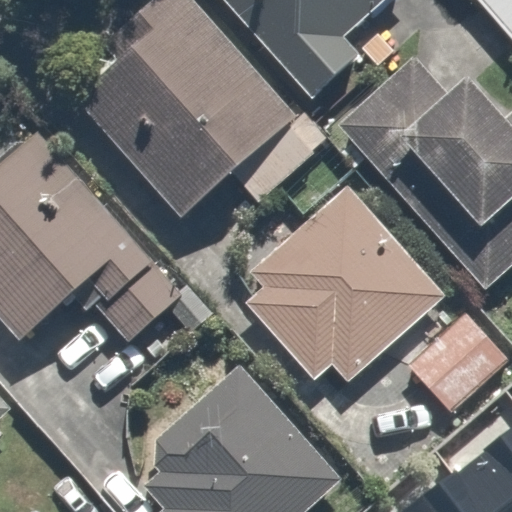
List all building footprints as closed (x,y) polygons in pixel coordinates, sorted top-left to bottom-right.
[(225,169),(252,198),(318,137),(193,0),(141,0),(51,83),(173,217),(225,169)] [(333,22),(359,0),(227,0),(304,92),(356,49),(333,22)] [(511,0),(477,0),(511,37),(511,0)] [(511,108),(459,52),(385,121),(463,204),(426,239),(477,294),(511,261),(511,108)] [(69,283),(113,333),(174,277),(27,115),(0,139),(0,322),(11,335),(69,283)] [(344,175),(245,272),(250,277),(229,297),(307,377),(323,362),(342,381),(383,340),(446,279),(344,175)] [(511,346),(446,279),(383,340),(451,409),(511,348),(511,346)] [(242,356),(154,429),(159,436),(133,458),(156,484),(122,511),(310,511),(346,482),(242,356)]
